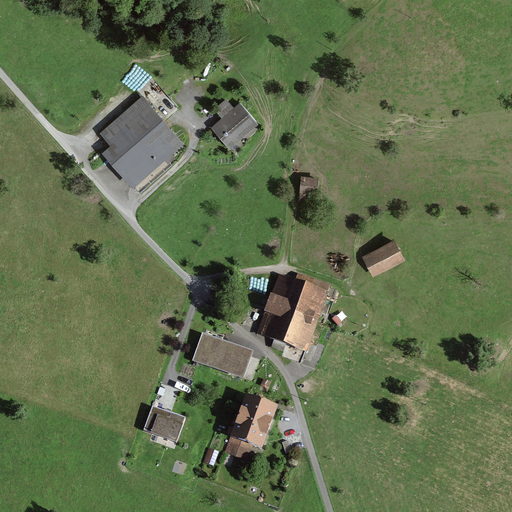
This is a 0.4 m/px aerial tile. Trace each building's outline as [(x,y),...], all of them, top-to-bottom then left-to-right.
[(141,97),(100,132),(111,145),(105,150),(131,181),(178,141),(141,97)] [(256,125),(239,105),(235,109),(233,110),(226,101),(216,110),(224,118),(213,127),(230,147),(256,125)] [(317,178),(299,176),(298,193),(316,194),(317,178)] [(402,258),(391,239),(361,256),(371,275),(402,258)] [(328,294),(278,276),(257,331),(307,350),(328,294)] [(245,380),(254,353),(202,336),(193,364),(245,380)] [(275,405),(247,395),(227,452),(247,459),(252,444),(260,446),(275,405)] [(184,418),(152,407),(144,431),(176,441),(184,418)] [(210,451),(206,464),(215,467),(219,454),(210,451)]
